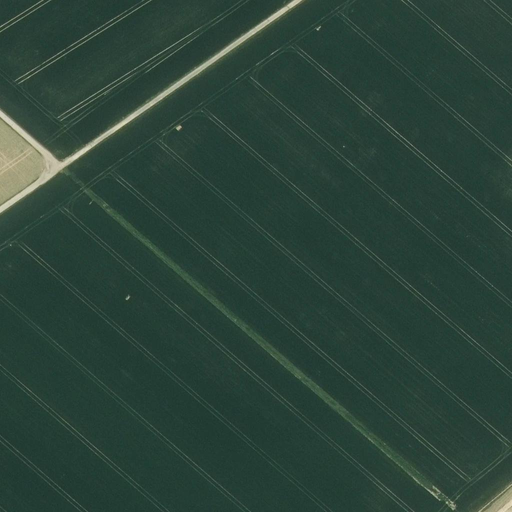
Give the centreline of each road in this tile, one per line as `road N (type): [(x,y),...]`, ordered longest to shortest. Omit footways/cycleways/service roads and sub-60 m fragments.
road 1 (track): [(0,114),(393,461)]
road 2 (track): [(301,0),(0,210)]
